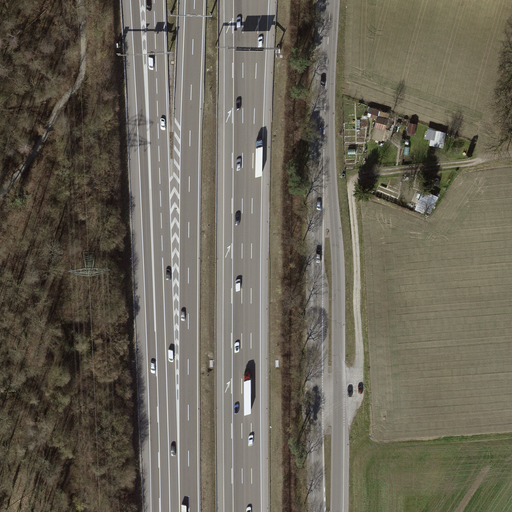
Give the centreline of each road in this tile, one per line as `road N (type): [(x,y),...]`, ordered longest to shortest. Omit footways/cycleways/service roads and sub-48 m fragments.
road 1 (secondary): [(327,511),(324,123),(331,0)]
road 2 (motorway): [(247,511),(251,0)]
road 3 (motorway): [(194,0),(178,440)]
road 4 (track): [(328,380),(358,369),(355,180),(469,163)]
road 5 (motorway): [(160,188),(178,440)]
road 6 (motorway): [(135,0),(160,188)]
road 7 (motorway): [(154,0),(160,188)]
road 8 (track): [(511,24),(469,163)]
